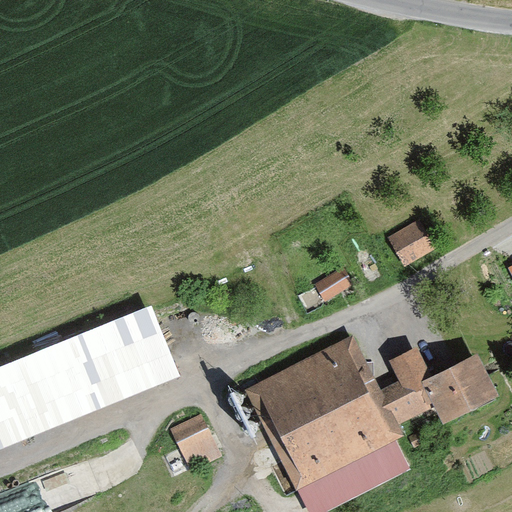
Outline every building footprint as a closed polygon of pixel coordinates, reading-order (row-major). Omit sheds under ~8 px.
[(432,245),(419,223),(394,238),(407,260),(432,245)] [(342,270),(319,283),(327,297),(351,284),(342,270)] [(149,314),(0,374),(0,428),(168,361),(149,314)] [(430,379),(416,352),(396,362),(406,382),(374,397),(385,418),(435,393),(447,417),(493,394),(474,357),(430,379)] [(347,355),(267,395),(304,468),(388,425),(385,418),(374,397),(373,394),(368,397),(347,355)] [(203,420),(176,433),(191,464),(218,451),(203,420)]
